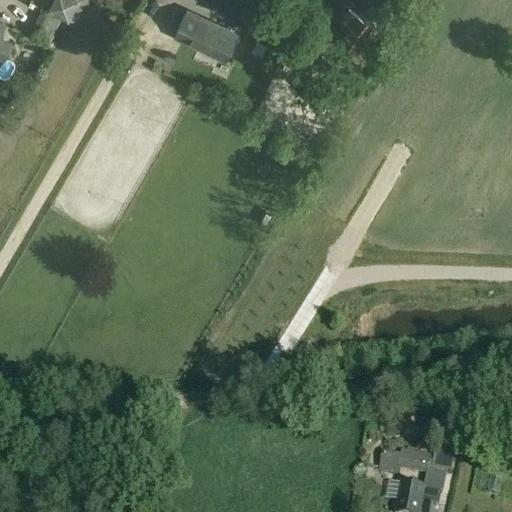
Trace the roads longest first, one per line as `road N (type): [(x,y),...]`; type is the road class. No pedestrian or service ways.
road 1 (track): [(0,405),(511,374)]
road 2 (track): [(0,268),(149,11)]
